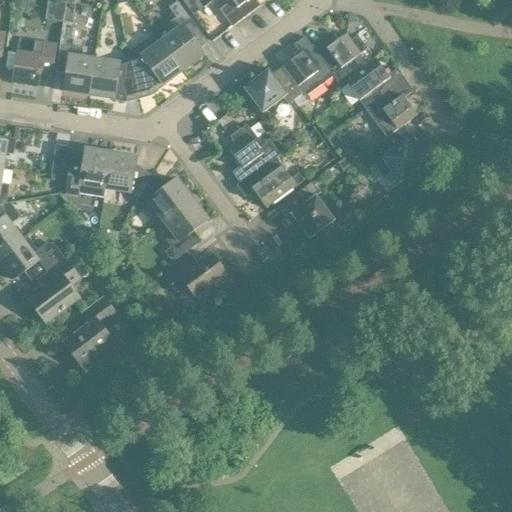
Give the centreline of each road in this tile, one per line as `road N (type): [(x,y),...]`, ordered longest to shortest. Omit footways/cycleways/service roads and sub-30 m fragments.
road 1 (residential): [(161,122),(320,0)]
road 2 (residential): [(161,122),(147,131),(0,107)]
road 3 (residential): [(251,244),(161,122)]
road 4 (residential): [(365,6),(454,124)]
road 5 (tertiary): [(88,460),(0,343)]
